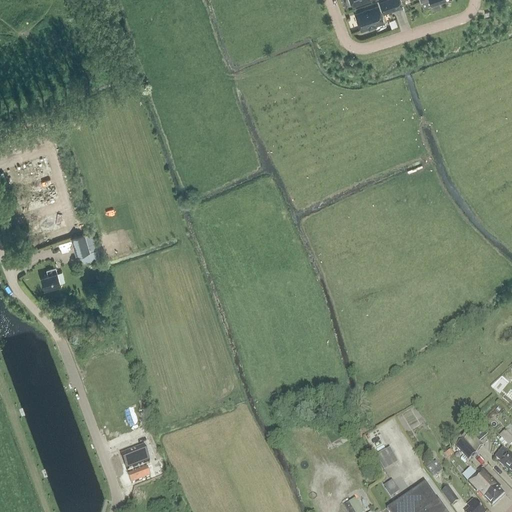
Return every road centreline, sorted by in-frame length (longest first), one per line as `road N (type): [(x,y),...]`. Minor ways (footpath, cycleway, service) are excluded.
road 1 (unclassified): [(115,511),(113,483),(64,350),(17,293),(0,252)]
road 2 (residential): [(329,0),(345,41),(367,50),(461,21),(475,7)]
